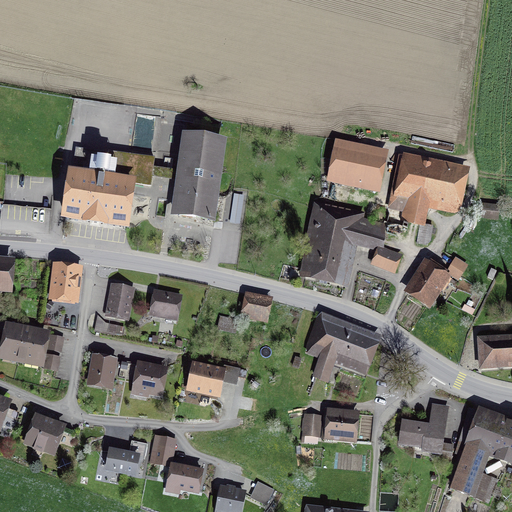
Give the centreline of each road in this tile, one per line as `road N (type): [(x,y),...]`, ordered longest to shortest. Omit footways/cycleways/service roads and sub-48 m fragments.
road 1 (tertiary): [(441,371),(352,313),(91,256)]
road 2 (residential): [(91,256),(65,415)]
road 3 (residential): [(441,371),(389,408),(304,411)]
